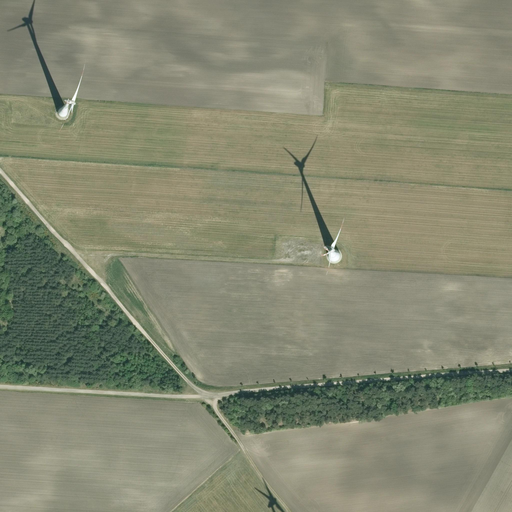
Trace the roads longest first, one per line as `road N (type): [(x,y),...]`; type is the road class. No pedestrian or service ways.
road 1 (track): [(511,368),(202,397),(0,388)]
road 2 (track): [(0,169),(202,397),(289,511)]
road 3 (track): [(317,254),(284,262),(74,251)]
